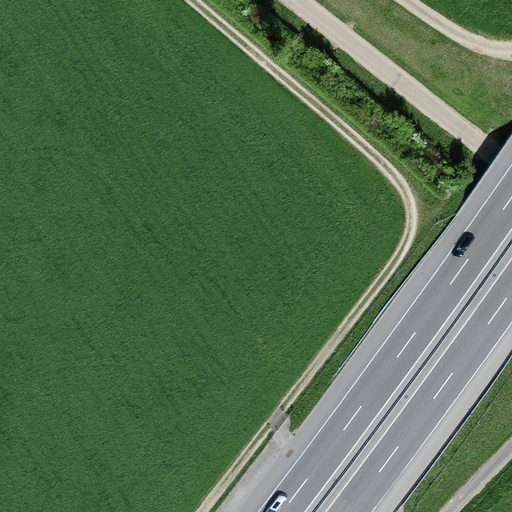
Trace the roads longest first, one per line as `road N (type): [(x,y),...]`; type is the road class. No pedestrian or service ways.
road 1 (track): [(201,511),(389,268),(410,229),(410,211),(377,158),(193,0)]
road 2 (motorway): [(511,196),(281,511)]
road 3 (motorway): [(348,511),(511,290)]
road 4 (unclassified): [(295,0),(511,168)]
